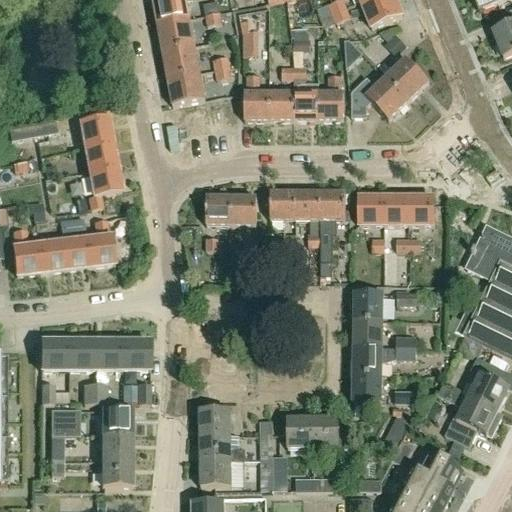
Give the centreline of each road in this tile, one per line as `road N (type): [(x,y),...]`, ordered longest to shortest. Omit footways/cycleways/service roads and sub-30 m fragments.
road 1 (unknown): [(175,296),(317,302),(326,314),(325,370),(317,385),(295,390),(172,385)]
road 2 (residential): [(153,182),(237,167),(422,166)]
road 3 (residential): [(162,511),(175,296)]
road 4 (residential): [(153,182),(122,0)]
road 5 (residential): [(175,296),(0,316)]
road 6 (residential): [(479,115),(433,0)]
